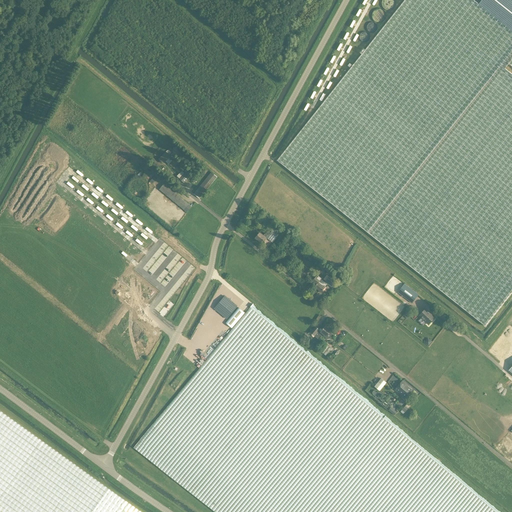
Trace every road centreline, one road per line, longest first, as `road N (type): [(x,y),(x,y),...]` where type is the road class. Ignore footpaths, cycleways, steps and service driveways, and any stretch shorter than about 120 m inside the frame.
road 1 (unclassified): [(511,468),(225,225)]
road 2 (unclassified): [(225,225),(348,0)]
road 3 (unclassified): [(104,467),(176,336)]
road 4 (unclassified): [(104,467),(0,389)]
road 5 (unknown): [(511,380),(417,302)]
road 6 (unclassified): [(176,336),(225,225)]
